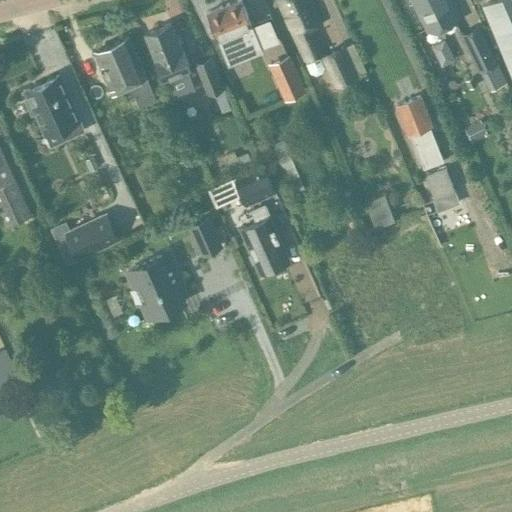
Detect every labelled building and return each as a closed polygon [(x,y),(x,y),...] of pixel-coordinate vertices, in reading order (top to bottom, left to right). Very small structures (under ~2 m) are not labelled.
[(218,36),(228,63),(262,49),(241,0),(232,0),(207,10),(217,36),(218,36)] [(323,53),(321,47),(312,28),(317,25),(319,17),(311,0),(277,0),(305,59),(311,72),(317,73),(322,71),(324,65),(323,63),(325,65),(335,87),(358,76),(343,44),(323,53)] [(450,0),(412,0),(427,30),(458,15),(450,0)] [(511,0),(495,0),(483,6),(511,75),(511,0)] [(170,23),(144,33),(155,58),(153,59),(160,76),(168,73),(170,78),(185,72),(183,67),(189,64),(182,47),(180,48),(170,23)] [(460,34),(479,72),(497,62),(479,24),(460,34)] [(94,50),(112,91),(127,84),(132,95),(133,95),(134,96),(134,95),(139,106),(156,99),(146,75),(128,35),(94,50)] [(455,59),(444,38),(431,44),(441,66),(455,59)] [(216,90),(223,87),(211,55),(195,61),(204,84),(212,81),(216,90)] [(285,98),(304,90),(293,68),(275,76),(285,98)] [(84,127),(60,73),(27,88),(30,95),(25,97),(32,113),(37,111),(46,132),(65,123),(70,134),(84,127)] [(231,107),(223,87),(216,90),(215,90),(223,110),(231,107)] [(421,95),(396,105),(408,134),(410,133),(423,168),(444,161),(430,125),(432,124),(421,95)] [(471,138),(484,132),(479,121),(466,127),(471,138)] [(291,152),(284,137),(271,143),(293,192),(305,187),(290,153),(291,152)] [(0,143),(0,214),(5,226),(32,214),(0,143)] [(263,165),(209,189),(216,205),(242,193),(246,202),(274,190),(263,165)] [(446,167),(425,176),(434,199),(455,190),(446,167)] [(384,193),(365,200),(375,227),(394,220),(384,193)] [(257,220),(241,228),(260,271),(288,259),(264,204),(252,209),(257,220)] [(106,213),(66,231),(78,256),(117,238),(106,213)] [(208,216),(190,224),(202,253),(220,245),(208,216)] [(167,252),(135,266),(141,279),(134,283),(142,303),(150,299),(156,313),(157,312),(156,312),(179,301),(180,302),(176,292),(183,289),(183,290),(184,289),(167,252)] [(303,301),(320,295),(306,256),(288,262),(303,301)] [(425,336),(464,326),(446,258),(407,268),(425,336)] [(0,384),(17,376),(6,353),(0,355),(0,384)]
